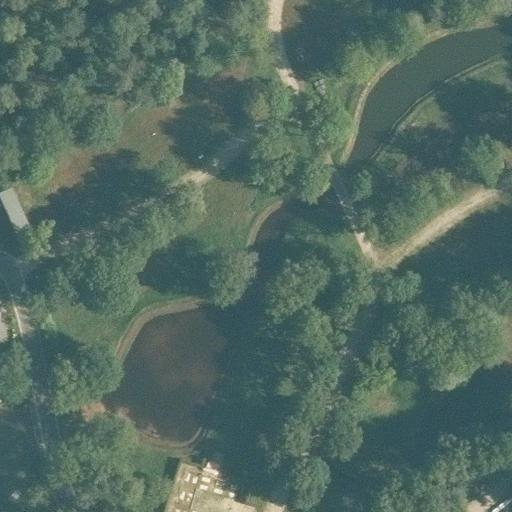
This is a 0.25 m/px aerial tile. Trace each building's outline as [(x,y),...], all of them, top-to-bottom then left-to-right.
[(428,35),(410,46),(420,63),(438,52),(428,35)] [(253,53),(230,68),(251,101),(263,94),(266,99),(278,91),(253,53)] [(211,87),(190,102),(211,134),(221,127),(224,132),(235,124),(211,87)] [(234,90),(226,95),(233,106),(241,101),(234,90)] [(167,123),(143,140),(166,171),(176,164),(180,169),(193,160),(167,123)] [(320,127),(313,132),(320,141),(326,137),(320,127)] [(188,128),(181,132),(187,144),(195,140),(188,128)] [(292,128),(270,142),(294,180),(307,172),(304,167),(313,161),(292,128)] [(118,157),(96,171),(117,204),(127,197),(130,203),(143,195),(118,157)] [(141,161),(133,165),(141,177),(148,173),(141,161)] [(275,169),(267,175),(275,185),(282,180),(275,169)] [(228,177),(208,193),(235,227),(246,218),(242,213),(251,206),(228,177)] [(71,182),(46,192),(61,227),(74,221),(77,227),(88,222),(71,182)] [(88,189),(81,194),(88,205),(95,200),(88,189)] [(11,190),(0,195),(0,227),(4,236),(15,231),(17,234),(29,229),(11,190)] [(445,232),(462,221),(448,200),(431,212),(445,232)] [(34,208),(26,211),(30,223),(39,220),(34,208)] [(214,213),(206,218),(213,228),(221,224),(214,213)] [(172,218),(149,231),(171,270),(184,262),(181,257),(191,252),(172,218)] [(111,249),(87,258),(103,300),(116,295),(114,290),(124,286),(111,249)] [(151,251),(142,255),(147,267),(156,264),(151,251)] [(90,285),(81,288),(85,301),(94,298),(90,285)] [(67,299),(44,307),(59,352),(72,348),(70,341),(81,337),(67,299)] [(205,345),(222,350),(227,333),(210,328),(205,345)] [(190,376),(184,392),(211,403),(217,387),(190,376)] [(376,389),(370,403),(397,414),(403,399),(376,389)] [(171,511),(235,511),(242,482),(180,469),(171,511)]
